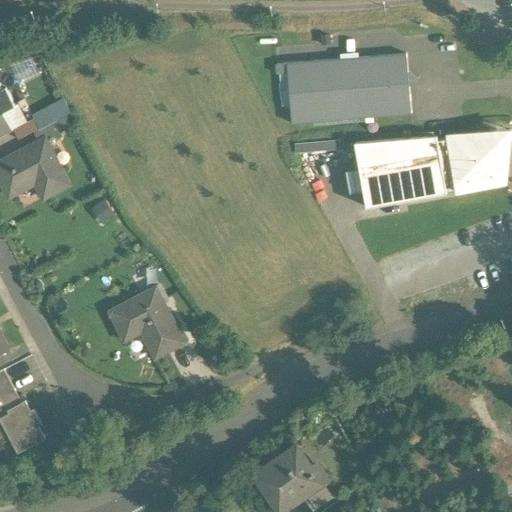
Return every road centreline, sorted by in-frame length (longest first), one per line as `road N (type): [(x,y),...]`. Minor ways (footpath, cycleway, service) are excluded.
road 1 (residential): [(310,377),(294,362),(276,362),(178,399),(105,400),(74,379),(49,347),(0,255)]
road 2 (residential): [(112,489),(310,377)]
road 3 (residential): [(310,377),(511,302)]
